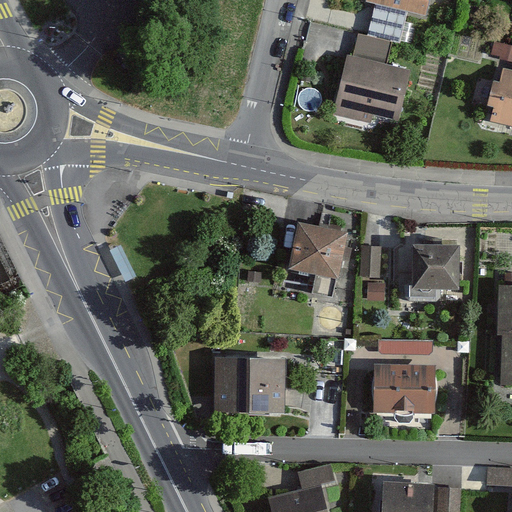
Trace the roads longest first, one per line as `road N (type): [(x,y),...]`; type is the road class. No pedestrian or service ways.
road 1 (residential): [(155,448),(511,455)]
road 2 (unclassified): [(243,166),(357,190),(511,199)]
road 3 (primary): [(119,372),(59,165),(44,140)]
road 4 (primary): [(0,169),(119,372)]
road 5 (unclassified): [(243,166),(50,91)]
road 6 (unclassified): [(44,140),(243,166)]
road 7 (residential): [(243,166),(282,0)]
